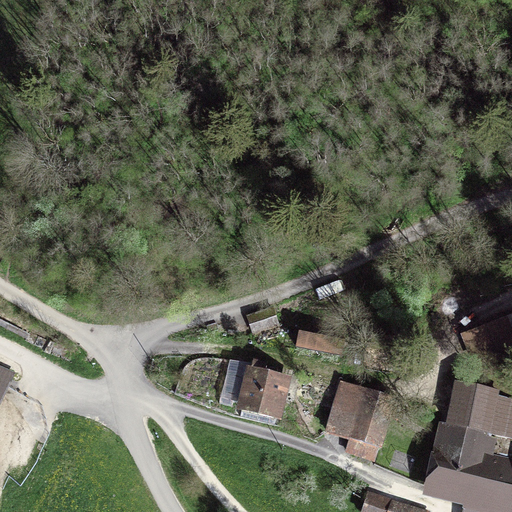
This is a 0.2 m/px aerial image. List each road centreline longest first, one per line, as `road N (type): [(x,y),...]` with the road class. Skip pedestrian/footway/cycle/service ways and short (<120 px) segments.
road 1 (track): [(122,391),(357,468),(435,511)]
road 2 (residential): [(172,511),(150,483),(108,361),(0,292)]
